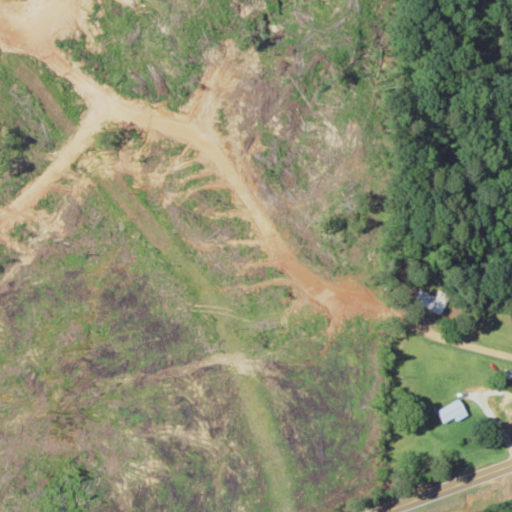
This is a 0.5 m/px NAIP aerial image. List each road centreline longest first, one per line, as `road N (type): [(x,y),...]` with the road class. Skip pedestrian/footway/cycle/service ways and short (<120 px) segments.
road 1 (residential): [(511,367),(422,352),(284,225),(223,154),(134,123),(95,97),(93,54),(53,13)]
road 2 (secondary): [(356,511),(511,456)]
